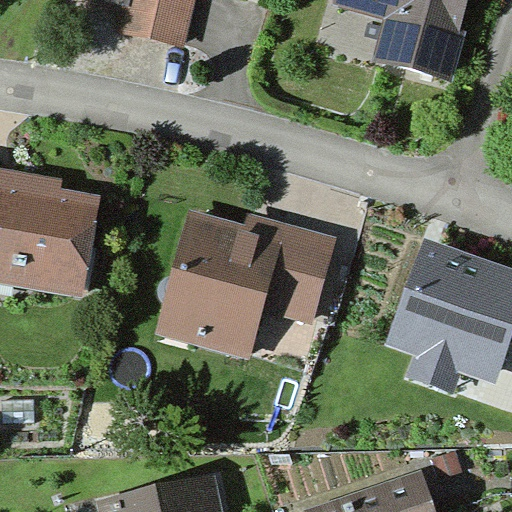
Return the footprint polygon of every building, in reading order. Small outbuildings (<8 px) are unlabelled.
[(131,0),(130,7),(124,37),(186,50),(196,0),(131,0)] [(345,0),(383,9),(370,64),(445,82),(464,0),(345,0)] [(0,279),(79,294),(97,195),(0,178),(0,279)] [(260,241),(192,223),(164,333),(249,355),(262,304),(310,317),(329,243),(264,226),(260,241)] [(511,318),(511,273),(426,243),(392,340),(420,350),(413,371),(449,384),(458,360),(493,372),(511,318)] [(426,511),(416,480),(323,511),(426,511)] [(214,511),(208,486),(105,510),(105,511),(214,511)]
